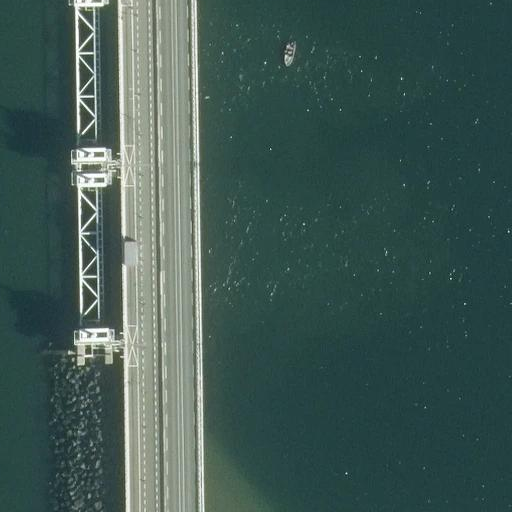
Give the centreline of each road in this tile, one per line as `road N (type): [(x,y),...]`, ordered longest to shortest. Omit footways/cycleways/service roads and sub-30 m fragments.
road 1 (unclassified): [(146,511),(137,0)]
road 2 (primary): [(181,511),(173,0)]
